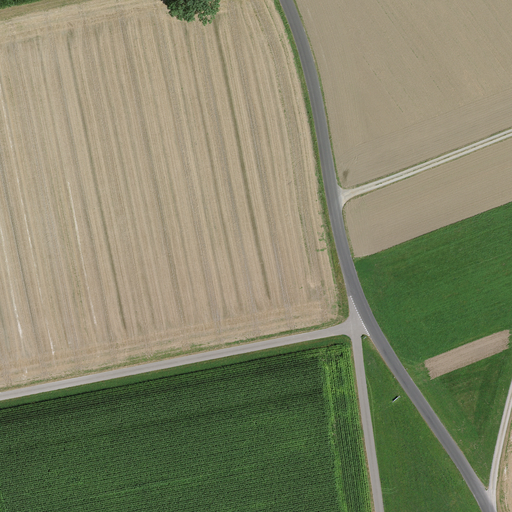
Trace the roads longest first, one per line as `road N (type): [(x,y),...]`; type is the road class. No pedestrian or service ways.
road 1 (residential): [(352,325),(0,394)]
road 2 (tertiary): [(286,0),(312,76),(345,267),(362,315)]
road 3 (tertiary): [(362,315),(492,511)]
road 4 (track): [(332,197),(511,128)]
road 5 (residential): [(352,325),(377,511)]
road 6 (track): [(490,506),(511,385)]
